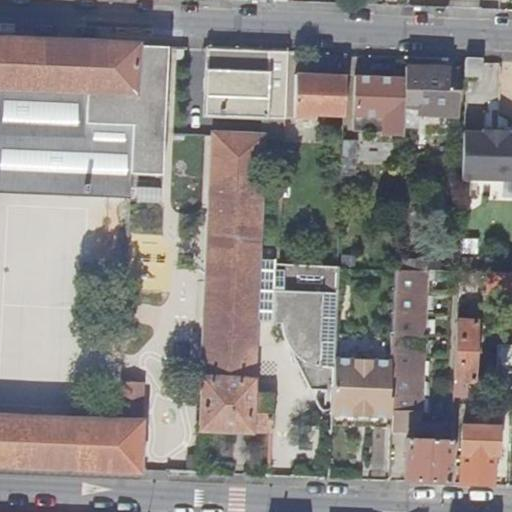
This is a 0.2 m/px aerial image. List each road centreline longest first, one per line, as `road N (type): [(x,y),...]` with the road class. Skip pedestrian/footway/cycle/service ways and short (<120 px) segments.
road 1 (residential): [(0,488),(511,510)]
road 2 (residential): [(511,36),(0,17)]
